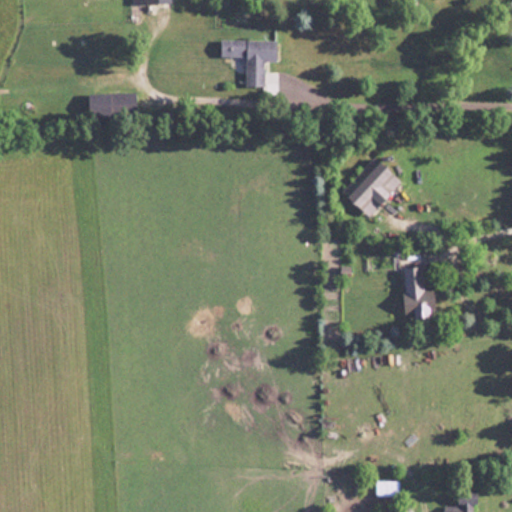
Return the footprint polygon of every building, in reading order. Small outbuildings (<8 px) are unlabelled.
[(246,56),(246,85),(265,85),(265,61),(277,61),(277,40),(220,39),(220,56),(246,56)] [(87,92),(87,115),(131,115),(131,92),(87,92)] [(369,216),(404,182),(379,157),(345,192),(369,216)] [(437,316),(435,290),(424,290),(423,266),(403,268),(405,317),(437,316)] [(375,497),(398,497),(398,480),(375,480),(375,497)] [(459,505),(444,505),(444,511),(476,511),(476,497),(459,497),(459,505)]
